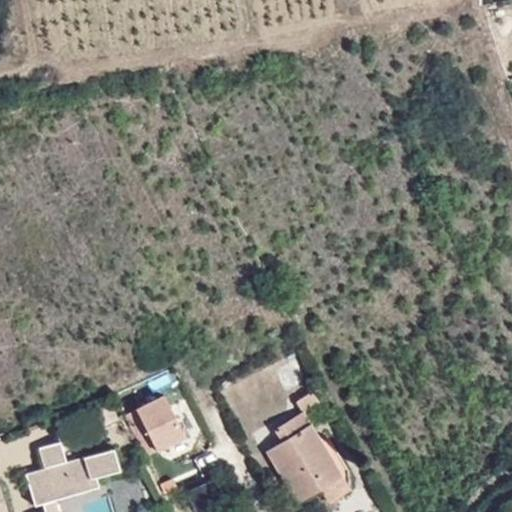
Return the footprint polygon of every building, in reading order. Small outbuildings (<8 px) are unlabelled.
[(168,398),(127,411),(142,458),(183,446),(168,398)] [(316,475),(336,463),(304,406),(275,423),(282,437),(267,446),(299,500),(322,486),(316,475)] [(53,511),(90,500),(86,490),(113,481),(105,459),(64,473),(57,454),(36,461),(43,480),(22,487),(30,511),(53,511)] [(349,486),(336,463),(316,475),(322,486),(330,497),(349,486)] [(213,480),(186,490),(194,511),(201,511),(222,504),(213,480)] [(0,511),(8,511),(0,482),(0,511)]
